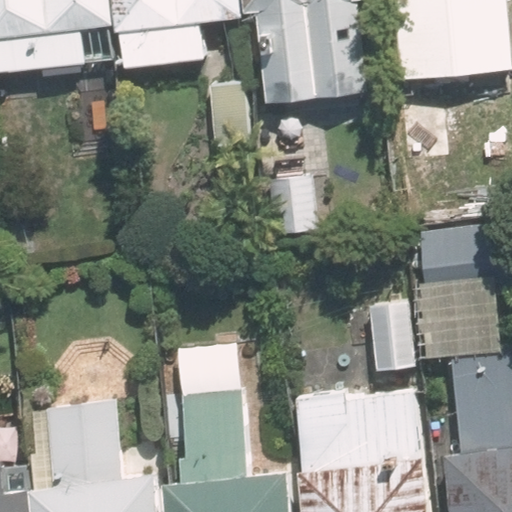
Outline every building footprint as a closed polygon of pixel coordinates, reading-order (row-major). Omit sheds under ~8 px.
[(0,0),(0,72),(96,63),(92,24),(118,22),(115,0),(0,0)] [(115,0),(118,22),(120,21),(125,65),(207,57),(204,17),(255,12),(253,0),(115,0)] [(253,0),(255,12),(256,12),(264,92),(392,79),(388,38),(383,0),(253,0)] [(383,0),(388,38),(450,32),(453,67),(511,61),(511,12),(511,0),(383,0)] [(442,78),(400,81),(405,164),(448,161),(442,78)] [(313,164),(272,171),(283,228),(324,221),(313,164)] [(447,444),(453,511),(511,511),(511,295),(509,269),(479,272),(473,217),(425,222),(430,276),(416,278),(418,297),(424,351),(455,351),(464,443),(447,444)] [(383,365),(418,361),(411,298),(376,302),(383,365)] [(243,335),(169,338),(177,511),(301,511),(299,463),(249,465),(243,335)] [(437,511),(422,380),(300,394),(313,511),(437,511)] [(28,407),(32,450),(36,511),(163,511),(159,464),(134,467),(128,398),(28,407)] [(0,511),(36,511),(32,450),(0,452),(0,511)]
